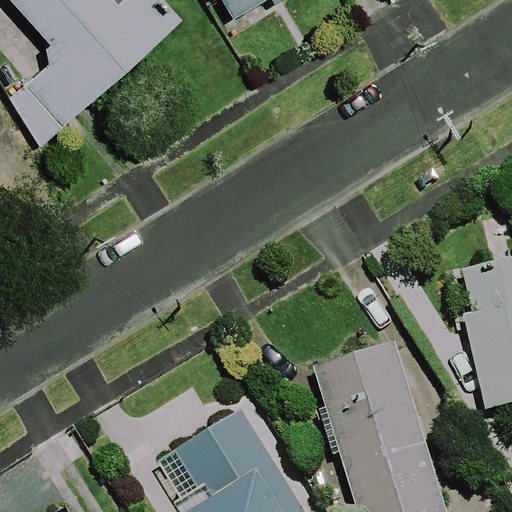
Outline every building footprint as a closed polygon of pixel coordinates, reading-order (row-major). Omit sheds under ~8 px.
[(2,0),(54,57),(1,104),(38,146),(160,38),(141,16),(156,3),(153,0),(2,0)] [(213,0),(228,22),(263,0),(268,9),(282,0),(213,0)] [(511,262),(454,274),(484,416),(511,410),(511,262)] [(441,511),(389,352),(309,378),(352,511),(441,511)] [(295,511),(240,415),(141,472),(163,511),(295,511)]
